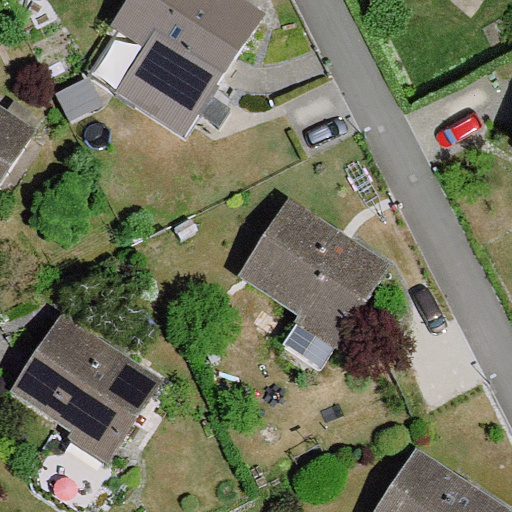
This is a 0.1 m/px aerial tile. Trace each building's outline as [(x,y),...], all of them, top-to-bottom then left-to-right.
[(261,19),(231,0),(130,0),(112,29),(117,33),(144,50),(115,94),(183,138),(190,128),(192,124),(227,71),(239,52),(261,19)] [(0,187),(34,136),(0,113),(0,187)] [(340,237),(288,204),(241,280),(297,316),(292,324),(297,327),(334,350),(336,351),(388,267),(350,243),(345,240),(340,237)] [(107,467),(159,384),(60,321),(13,394),(72,432),(67,441),(107,467)] [(504,511),(413,455),(376,511),(504,511)]
